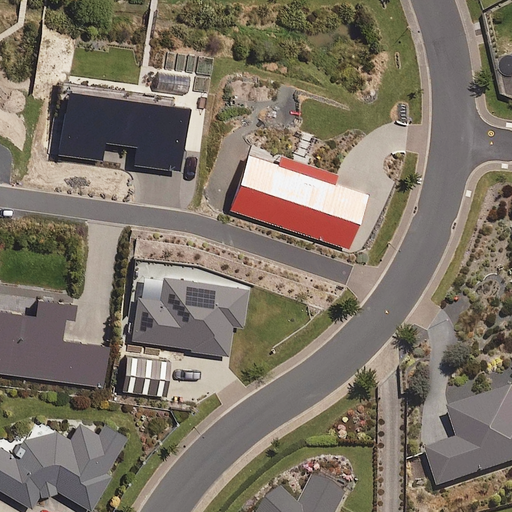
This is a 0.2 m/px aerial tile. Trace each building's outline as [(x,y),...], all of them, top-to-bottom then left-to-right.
[(364,190),(244,150),(226,204),(345,245),(364,190)] [(0,286),(0,368),(99,382),(105,340),(56,333),(61,295),(0,286)] [(511,391),(509,382),(447,402),(458,434),(424,445),(437,484),(511,459),(511,391)] [(56,486),(89,505),(107,473),(101,469),(124,428),(102,415),(94,428),(76,418),(67,434),(53,426),(31,429),(18,453),(0,442),(0,486),(27,502),(33,490),(56,486)] [(331,511),(345,483),(310,467),(295,498),(275,480),(249,510),(251,511),(331,511)]
